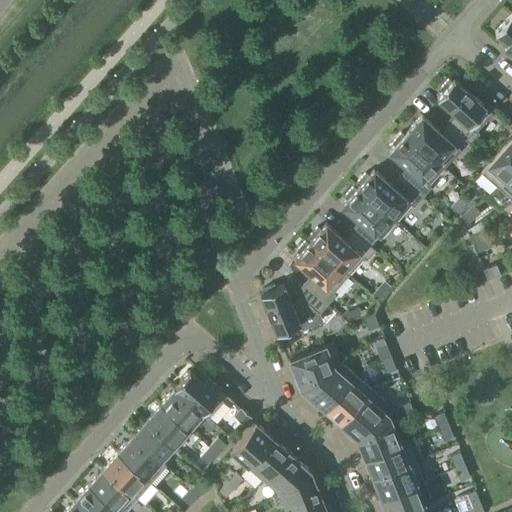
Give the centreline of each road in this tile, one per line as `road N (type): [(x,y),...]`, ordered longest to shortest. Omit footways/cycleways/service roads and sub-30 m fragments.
road 1 (residential): [(279,407),(236,278),(454,37)]
road 2 (residential): [(279,407),(193,333),(31,511)]
road 3 (residential): [(359,511),(335,449),(279,407)]
